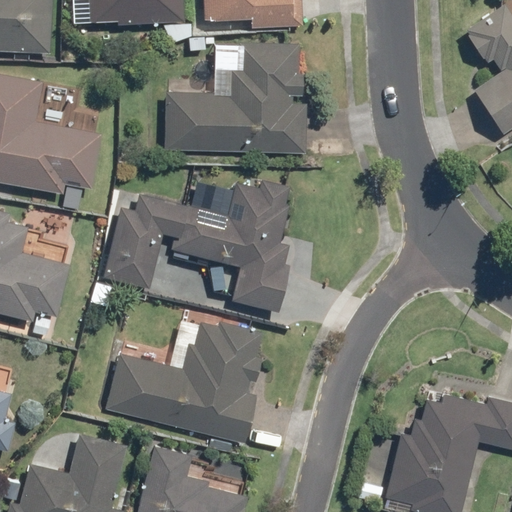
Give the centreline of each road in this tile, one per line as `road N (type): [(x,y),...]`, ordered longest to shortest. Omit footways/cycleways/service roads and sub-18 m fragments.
road 1 (residential): [(452,235),(366,317),(348,355),(306,511)]
road 2 (residential): [(388,0),(400,122),(423,188),(452,235)]
